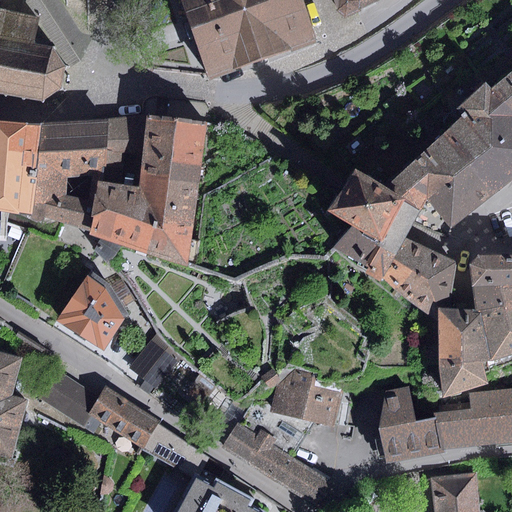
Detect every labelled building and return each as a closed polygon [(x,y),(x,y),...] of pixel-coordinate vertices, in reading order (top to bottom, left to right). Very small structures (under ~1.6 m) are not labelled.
[(0,0),(0,94),(4,95),(6,97),(8,96),(22,98),(24,101),(26,99),(42,101),(44,104),(45,101),(60,90),(64,90),(62,87),(66,71),(68,69),(69,67),(66,65),(55,51),(57,47),(52,47),(32,42),(38,20),(0,10),(0,0)] [(301,0),(180,0),(205,74),(206,76),(207,79),(316,43),(301,0)] [(334,0),(338,8),(334,11),(344,19),(361,12),(362,9),(379,1),(379,0),(334,0)] [(511,71),(491,89),(511,113),(511,71)] [(511,113),(491,89),(486,83),(456,109),(461,115),(442,134),(495,196),(511,182),(511,113)] [(207,123),(146,115),(142,154),(138,187),(119,184),(102,182),(103,174),(92,175),(88,200),(96,203),(89,235),(101,239),(122,246),(187,267),(188,263),(207,125),(207,123)] [(142,154),(146,115),(110,121),(106,153),(125,154),(142,154)] [(0,211),(31,217),(42,125),(0,121),(0,211)] [(106,153),(110,121),(85,122),(42,125),(31,217),(89,235),(96,203),(88,200),(67,195),(68,178),(92,175),(103,174),(106,153)] [(495,196),(442,134),(385,189),(419,210),(425,200),(451,229),(469,216),(495,196)] [(119,184),(125,154),(106,153),(103,174),(102,182),(119,184)] [(409,229),(419,210),(385,189),(354,169),(342,188),(338,195),(336,198),(327,212),(352,226),(381,242),(379,247),(395,256),(404,238),(409,229)] [(381,242),(352,226),(333,249),(336,251),(367,271),(365,274),(380,283),(383,278),(395,256),(379,247),(381,242)] [(457,262),(404,238),(395,256),(383,278),(395,291),(438,321),(438,309),(449,309),(457,262)] [(122,246),(101,239),(94,250),(110,266),(118,254),(122,246)] [(472,287),(511,286),(511,255),(478,255),(469,265),(472,287)] [(85,275),(54,320),(101,352),(123,319),(105,288),(85,275)] [(511,286),(472,287),(475,310),(479,310),(490,361),(511,354),(511,286)] [(479,310),(475,310),(449,309),(438,309),(438,321),(438,359),(444,397),(489,384),(483,363),(490,361),(479,310)] [(181,359),(156,335),(129,368),(157,390),(181,359)] [(21,358),(0,352),(0,455),(11,459),(27,400),(11,395),(21,358)] [(273,405),(271,412),(314,423),(335,428),(344,393),(314,386),(317,375),(294,369),(278,386),(273,405)] [(97,396),(57,370),(38,398),(91,433),(99,422),(85,413),(97,396)] [(272,370),(261,378),(262,380),(269,389),(280,381),(272,370)] [(215,388),(199,377),(187,394),(203,405),(215,388)] [(99,422),(144,449),(160,423),(103,386),(97,396),(85,413),(99,422)] [(446,453),(445,450),(440,412),(434,413),(435,418),(416,421),(408,387),(383,392),(379,430),(387,464),(446,453)] [(440,412),(445,450),(511,443),(511,390),(469,394),(469,403),(439,406),(440,412)] [(273,445),(293,458),(314,423),(271,412),(273,405),(249,406),(240,425),(256,435),(260,429),(277,439),(273,445)] [(210,457),(160,423),(144,449),(192,478),(194,474),(200,477),(210,457)] [(318,509),(334,483),(293,458),(273,445),(277,439),(260,429),(256,435),(240,425),(237,423),(221,449),(318,509)] [(480,511),(477,473),(431,477),(434,511),(480,511)] [(200,477),(194,474),(192,478),(173,511),(264,511),(251,505),(254,500),(216,479),(213,484),(200,477)]
